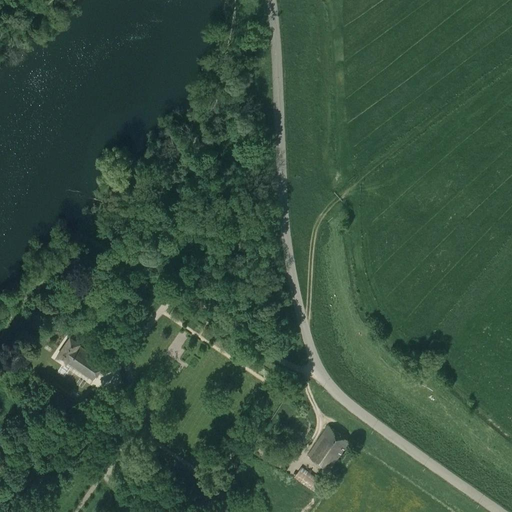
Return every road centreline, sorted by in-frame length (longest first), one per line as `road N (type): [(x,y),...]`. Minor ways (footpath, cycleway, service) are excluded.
road 1 (unclassified): [(318,372),(289,261),(270,0)]
road 2 (unclassified): [(127,375),(129,351),(174,295),(281,361),(318,372)]
road 3 (unclassified): [(501,511),(359,412),(318,372)]
